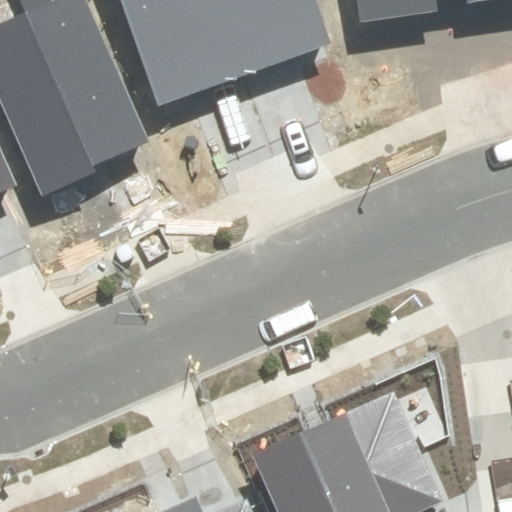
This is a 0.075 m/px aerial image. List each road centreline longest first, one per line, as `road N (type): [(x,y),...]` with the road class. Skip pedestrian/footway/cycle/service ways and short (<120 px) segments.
road 1 (residential): [(472,203),(0,404)]
road 2 (residential): [(511,436),(472,203)]
